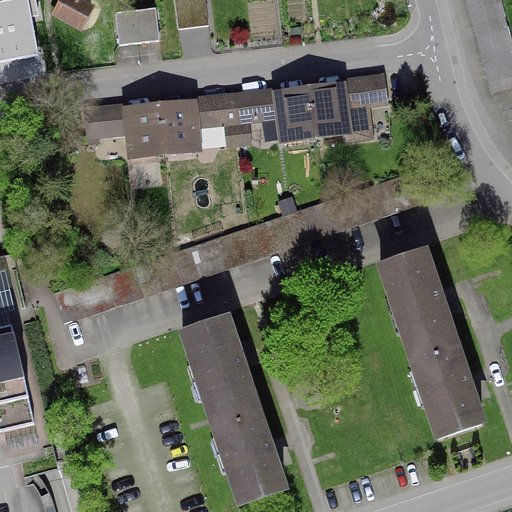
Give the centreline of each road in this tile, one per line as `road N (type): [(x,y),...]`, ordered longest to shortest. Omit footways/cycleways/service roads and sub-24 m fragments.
road 1 (residential): [(0,108),(434,50)]
road 2 (residential): [(511,203),(455,114),(434,50)]
